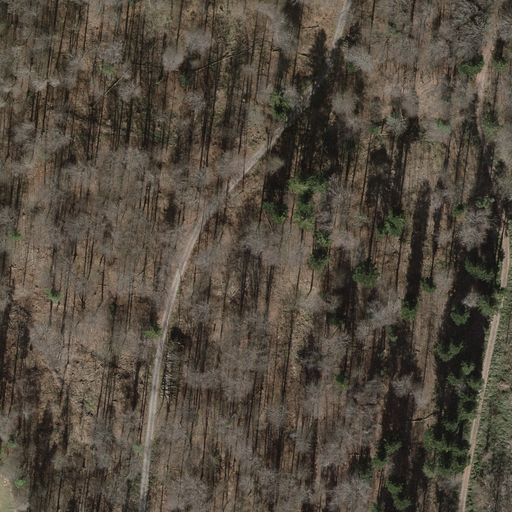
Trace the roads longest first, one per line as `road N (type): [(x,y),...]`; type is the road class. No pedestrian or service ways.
road 1 (track): [(348,0),(322,76),(207,213),(182,267),(159,362),(143,511)]
road 2 (track): [(511,4),(481,75),(481,131),(507,259),(461,511)]
